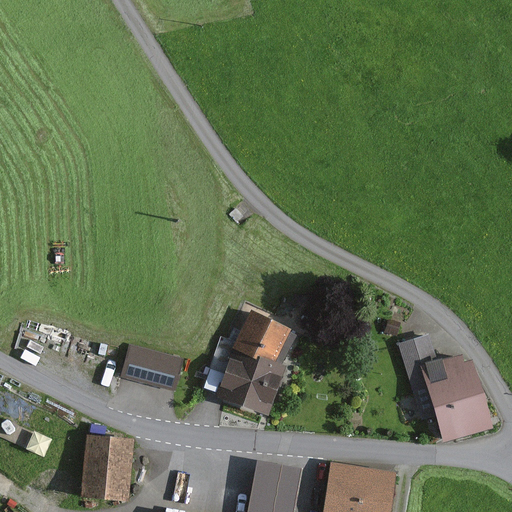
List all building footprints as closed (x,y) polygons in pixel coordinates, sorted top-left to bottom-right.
[(279,417),(311,324),(262,307),(230,400),(279,417)] [(175,393),(185,360),(129,343),(119,375),(175,393)] [(500,430),(475,361),(425,379),(451,448),(500,430)] [(140,501),(146,438),(99,434),(92,497),(140,501)] [(294,511),(302,468),(256,461),(247,511),(294,511)] [(391,511),(396,472),(333,466),(328,511),(391,511)]
